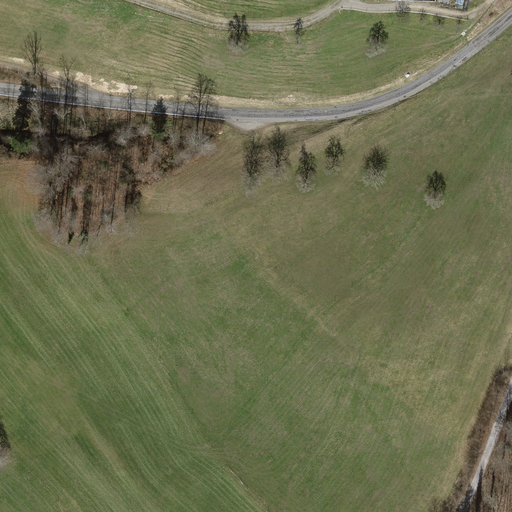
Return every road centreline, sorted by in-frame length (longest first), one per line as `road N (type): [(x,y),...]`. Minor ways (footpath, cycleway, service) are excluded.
road 1 (tertiary): [(0,88),(232,115),(360,108),(413,87),(511,15)]
road 2 (track): [(149,0),(224,24),(292,21),(341,0)]
road 3 (track): [(511,382),(481,474),(459,511)]
